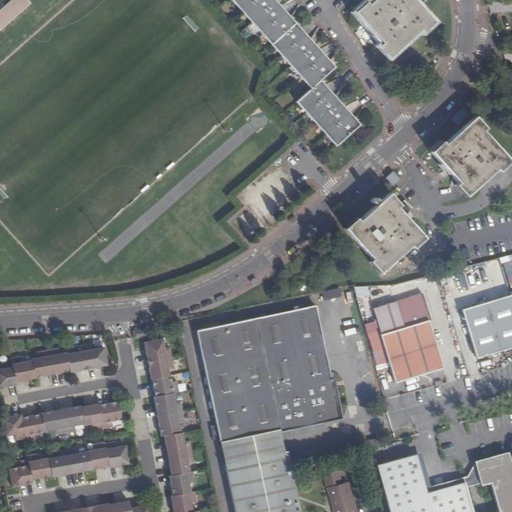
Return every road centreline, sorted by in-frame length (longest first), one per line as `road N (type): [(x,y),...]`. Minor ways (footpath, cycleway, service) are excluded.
road 1 (residential): [(120,314),(208,292),(270,254),(434,108),(460,62),(465,0)]
road 2 (residential): [(34,511),(149,480),(131,381)]
road 3 (residential): [(6,402),(131,381)]
road 4 (residential): [(391,421),(511,388)]
road 5 (residential): [(0,323),(120,314)]
